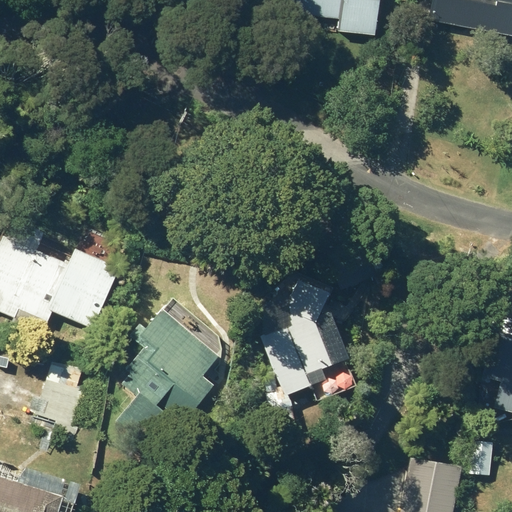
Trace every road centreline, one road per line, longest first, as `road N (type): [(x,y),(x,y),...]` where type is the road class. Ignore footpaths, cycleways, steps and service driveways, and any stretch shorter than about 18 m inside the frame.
road 1 (residential): [(502,229),(358,169),(97,26)]
road 2 (unclassified): [(502,229),(407,321),(376,458),(346,511)]
